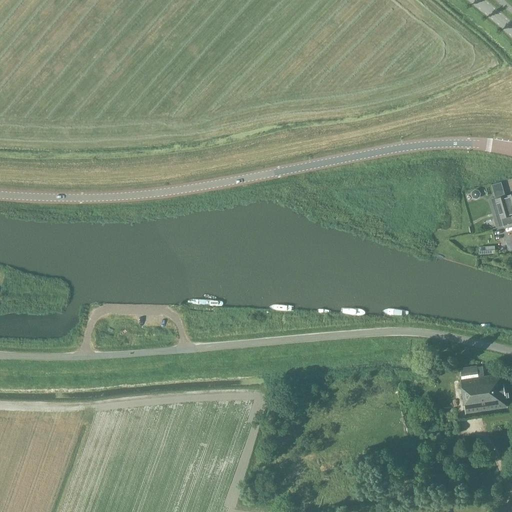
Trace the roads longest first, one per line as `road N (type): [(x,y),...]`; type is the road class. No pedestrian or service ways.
road 1 (secondary): [(511,149),(432,144),(146,194),(0,194)]
road 2 (unclassified): [(0,356),(143,353),(375,332),(436,334),(511,352)]
